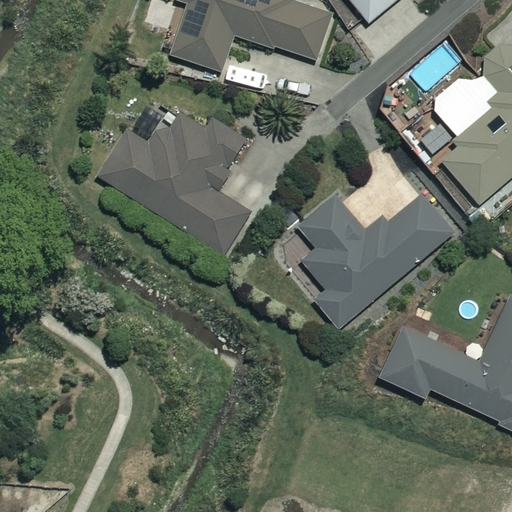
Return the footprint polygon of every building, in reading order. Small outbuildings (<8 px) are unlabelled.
[(177,0),(190,4),(173,57),(222,72),(234,35),(316,60),(330,14),(294,2),(294,0),(177,0)] [(351,0),(370,23),(397,0),(351,0)] [(511,179),(511,17),(488,38),(496,48),(475,65),(503,99),(456,138),(462,145),(444,160),(481,205),(511,179)] [(166,117),(152,108),(138,131),(131,127),(100,176),(225,254),(251,211),(215,189),(247,138),(213,117),(206,129),(171,107),(166,117)] [(456,233),(424,195),(373,239),(338,197),(301,229),(319,250),(304,262),(328,290),(317,300),(342,330),(456,233)] [(511,297),(479,364),(405,327),(381,377),(427,399),(432,389),(511,428),(511,297)]
